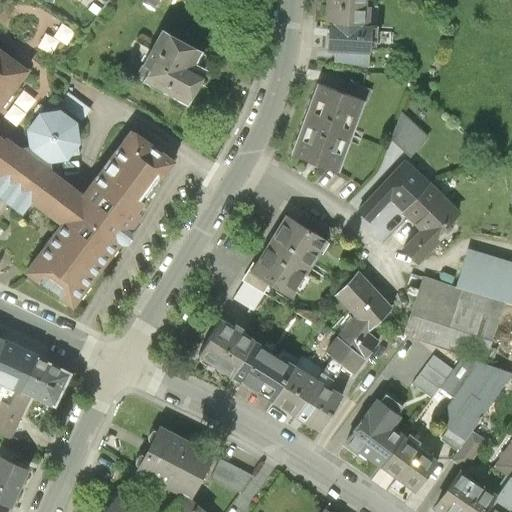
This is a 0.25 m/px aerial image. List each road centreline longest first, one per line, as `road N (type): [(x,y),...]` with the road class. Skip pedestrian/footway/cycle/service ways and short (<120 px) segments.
road 1 (residential): [(117,365),(247,155),(283,79),(291,0)]
road 2 (residential): [(117,365),(237,417),(378,511)]
road 3 (residential): [(47,511),(117,365)]
road 4 (residential): [(0,309),(117,365)]
